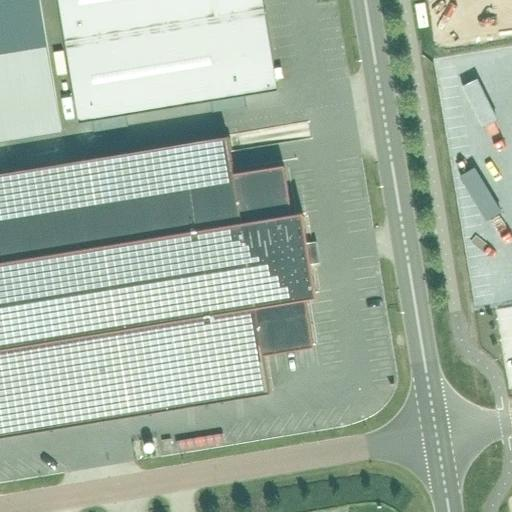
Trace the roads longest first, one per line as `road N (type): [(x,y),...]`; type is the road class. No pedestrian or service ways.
road 1 (unknown): [(101,490),(101,462),(116,441),(335,400),(353,388),(295,0)]
road 2 (unclassified): [(435,433),(0,507)]
road 3 (tertiary): [(435,433),(366,0)]
